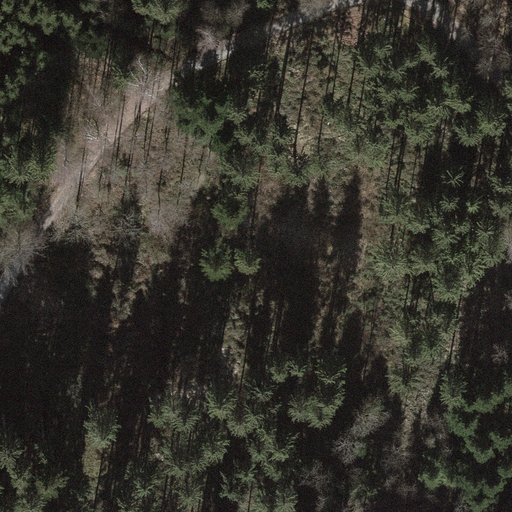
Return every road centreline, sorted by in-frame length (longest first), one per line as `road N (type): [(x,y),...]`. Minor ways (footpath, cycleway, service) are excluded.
road 1 (track): [(0,292),(73,178),(146,95),(212,54),(335,0)]
road 2 (track): [(385,511),(482,489),(511,472)]
road 3 (track): [(433,0),(511,92)]
